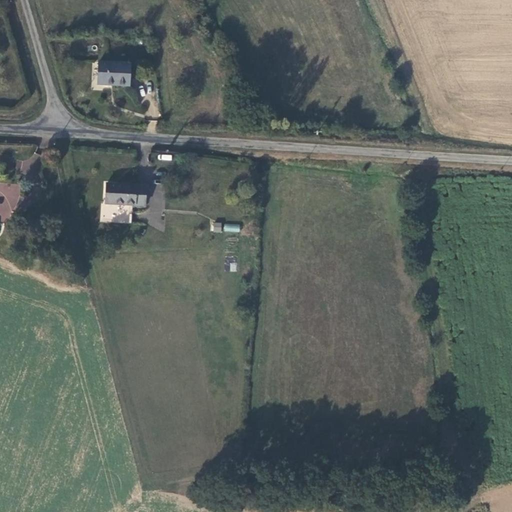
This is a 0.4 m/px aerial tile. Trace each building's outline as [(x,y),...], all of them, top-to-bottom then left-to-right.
[(93,81),(124,83),(126,60),(93,58),(93,75),(93,81)] [(8,206),(18,206),(19,184),(0,183),(0,193),(9,194),(8,206)] [(140,193),(101,189),(100,207),(139,212),(140,193)] [(213,232),(221,232),(222,222),(213,222),(213,232)] [(223,231),(239,232),(240,225),(224,223),(223,231)]
